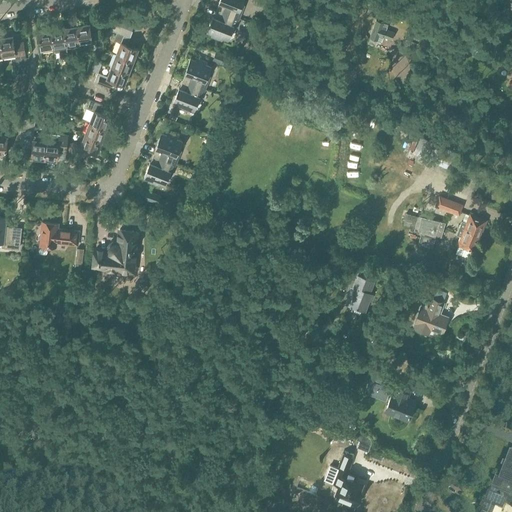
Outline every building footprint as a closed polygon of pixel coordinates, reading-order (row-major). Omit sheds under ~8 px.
[(217,9),(240,18),(245,5),(242,4),(243,0),(220,0),(220,1),(222,2),(219,9),(217,9)] [(381,3),(372,0),(371,0),(367,12),(381,17),(384,8),(380,6),(381,3)] [(235,30),(240,18),(217,9),(219,10),(216,17),(214,16),(208,31),(214,33),(213,35),(222,39),(223,37),(229,39),(232,30),(235,30)] [(388,24),(376,20),(369,37),(378,40),(380,36),(392,40),(394,32),(386,29),(388,24)] [(90,23),(77,25),(80,43),(79,43),(80,48),(89,47),(89,44),(95,43),(94,34),(92,34),(90,23)] [(113,23),(111,29),(118,32),(130,37),(133,30),(128,29),(113,23)] [(79,43),(80,43),(77,25),(64,27),(67,45),(79,43)] [(55,47),(67,45),(64,27),(52,29),(55,47)] [(42,49),(55,47),(52,29),(39,31),(42,49)] [(410,30),(408,37),(420,41),(423,35),(410,30)] [(118,32),(115,39),(122,42),(117,54),(134,60),(139,48),(128,44),(130,37),(118,32)] [(96,48),(104,47),(102,33),(94,34),(95,41),(95,43),(96,47),(96,48)] [(13,35),(1,37),(3,55),(15,53),(15,56),(16,56),(25,55),(26,55),(24,41),(14,42),(13,35)] [(213,60),(230,66),(233,58),(216,52),(213,60)] [(511,67),(511,82),(511,84),(511,83),(511,55),(501,52),(497,62),(511,67)] [(129,72),(134,60),(117,54),(112,66),(129,72)] [(16,56),(15,64),(28,66),(29,57),(25,57),(25,55),(16,56)] [(183,80),(206,89),(211,75),(208,74),(212,65),(206,63),(207,61),(198,57),(197,59),(191,57),(186,72),(188,73),(185,80),(183,79),(183,80)] [(125,84),(129,72),(112,66),(108,77),(101,75),(98,82),(111,87),(114,80),(125,84)] [(201,101),(206,89),(183,80),(185,81),(182,88),(180,87),(174,101),(179,104),(179,106),(188,110),(189,107),(195,109),(198,100),(201,101)] [(14,84),(13,84),(12,92),(25,94),(26,85),(14,84)] [(37,93),(51,94),(52,86),(38,84),(37,93)] [(91,121),(107,128),(112,116),(101,112),(104,104),(91,99),(88,107),(95,110),(91,121)] [(378,109),(368,104),(366,108),(376,113),(378,109)] [(179,110),(172,108),(169,117),(176,119),(179,110)] [(103,140),(107,128),(91,121),(86,133),(103,140)] [(45,158),(47,140),(46,140),(47,137),(35,135),(35,132),(22,130),(21,139),(34,140),(33,147),(32,157),(45,158)] [(156,155),(176,163),(182,150),(179,149),(183,140),(177,137),(178,135),(169,131),(168,134),(162,132),(157,146),(159,147),(156,154),(154,154),(156,155)] [(67,149),(68,135),(60,134),(47,133),(47,137),(46,140),(47,140),(45,158),(58,159),(59,148),(67,149)] [(98,152),(103,140),(86,133),(82,145),(75,142),(72,150),(85,155),(87,148),(98,152)] [(0,135),(0,153),(6,154),(8,136),(0,135)] [(409,148),(414,150),(419,140),(414,137),(409,148)] [(20,146),(33,147),(34,140),(21,139),(20,146)] [(172,175),(176,163),(156,155),(153,162),(151,161),(145,176),(151,178),(150,180),(159,184),(160,182),(166,184),(169,175),(172,175)] [(159,202),(161,195),(149,190),(146,198),(159,202)] [(435,206),(460,216),(464,204),(439,195),(435,206)] [(442,236),(446,222),(418,215),(418,216),(406,212),(403,225),(414,229),(422,231),(419,243),(433,247),(434,244),(438,245),(441,236),(442,236)] [(456,252),(471,258),(486,220),(471,214),(469,220),(467,219),(466,224),(463,222),(458,234),(463,236),(456,252)] [(13,229),(5,228),(7,217),(0,215),(0,240),(4,241),(3,245),(19,247),(22,227),(14,226),(13,229)] [(78,244),(80,229),(59,227),(59,222),(43,220),(42,232),(39,236),(41,240),(41,244),(57,246),(57,241),(70,242),(70,243),(78,244)] [(134,270),(138,230),(121,228),(119,242),(118,242),(115,242),(113,243),(112,244),(110,246),(109,248),(109,250),(96,248),(94,266),(106,267),(108,268),(110,269),(114,270),(116,269),(118,268),(134,270)] [(457,273),(460,265),(451,262),(448,270),(457,273)] [(357,274),(345,304),(365,312),(370,301),(373,293),(371,293),(375,281),(357,274)] [(405,288),(404,291),(420,297),(421,294),(426,283),(410,277),(405,288)] [(415,325),(414,328),(422,331),(429,334),(431,329),(442,333),(445,326),(448,318),(443,315),(440,314),(444,303),(434,299),(432,298),(426,296),(422,307),(416,323),(415,325)] [(318,328),(329,332),(334,318),(324,314),(318,328)] [(372,373),(367,385),(389,393),(392,394),(387,407),(393,410),(392,414),(408,421),(416,402),(407,399),(411,387),(412,386),(399,381),(399,382),(393,380),(393,381),(372,373)] [(359,441),(357,447),(368,451),(371,444),(371,443),(371,442),(371,441),(371,439),(370,438),(369,437),(368,436),(365,435),(364,435),(362,434),(361,435),(360,435),(358,436),(357,437),(357,438),(357,439),(357,440),(358,440),(359,441)] [(349,469),(354,454),(345,451),(340,465),(339,465),(338,469),(342,470),(336,484),(341,485),(336,497),(345,500),(346,497),(358,501),(362,492),(361,491),(365,482),(355,478),(356,475),(348,472),(349,469)] [(495,479),(491,488),(493,488),(497,490),(506,494),(511,495),(511,451),(511,453),(510,452),(506,462),(505,463),(503,468),(498,480),(495,479)] [(381,460),(383,456),(372,452),(370,456),(381,460)] [(483,509),(481,511),(493,511),(495,508),(502,511),(505,503),(511,506),(511,495),(506,494),(497,490),(493,488),(491,488),(489,493),(487,492),(483,503),(485,504),(483,509)]
